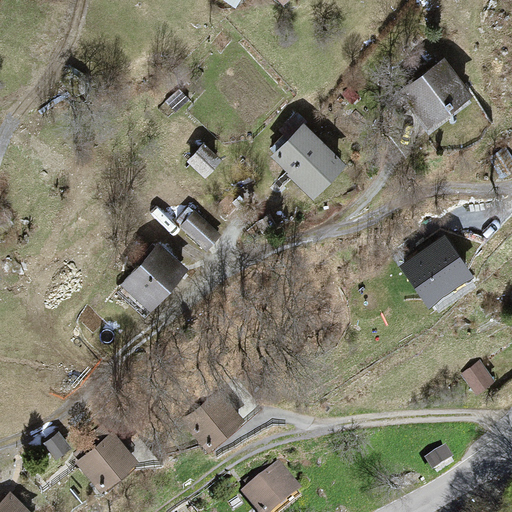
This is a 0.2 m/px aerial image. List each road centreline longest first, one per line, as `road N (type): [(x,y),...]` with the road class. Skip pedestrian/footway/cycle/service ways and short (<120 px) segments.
road 1 (track): [(0,446),(40,427),(228,266),(431,192),(511,183)]
road 2 (track): [(511,421),(375,420),(309,432),(248,451),(161,511)]
road 3 (track): [(82,0),(66,47),(0,150)]
road 4 (track): [(319,233),(378,182),(404,139)]
road 5 (tertiary): [(408,511),(511,446)]
